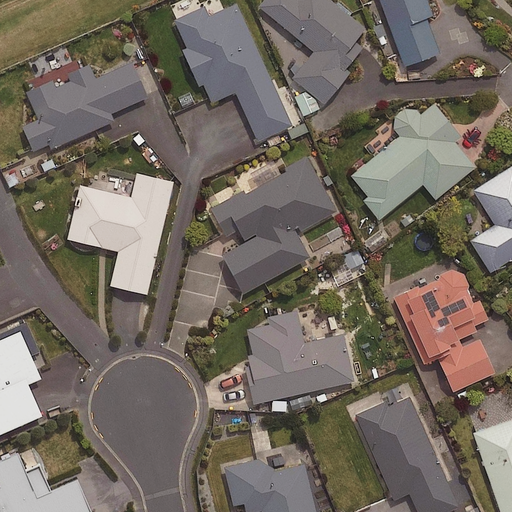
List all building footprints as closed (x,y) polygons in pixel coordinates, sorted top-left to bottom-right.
[(264,0),(259,6),(313,53),(293,77),(323,103),(349,73),(344,69),(361,49),(353,42),(364,30),(329,0),(264,0)] [(379,0),(404,66),(438,53),(425,17),(432,15),(426,0),(379,0)] [(290,126),(235,4),(207,17),(203,8),(174,20),(187,49),(183,51),(198,85),(201,84),(210,103),(235,92),(257,141),(290,126)] [(145,98),(130,63),(95,78),(89,66),(27,93),(39,119),(22,127),(35,155),(112,122),(108,114),(145,98)] [(459,136),(434,104),(420,116),(411,104),(391,120),(403,135),(351,176),(367,196),(363,200),(378,219),(422,184),(434,199),(474,167),(453,140),(459,136)] [(335,211),(306,157),(285,168),(287,172),(246,194),(244,191),(209,210),(224,237),(238,229),(246,242),(221,256),(242,294),(308,257),(295,233),(335,211)] [(511,165),(473,191),(495,225),(470,241),(490,272),(511,258),(511,165)] [(172,182),(137,174),(131,198),(79,186),(67,239),(118,251),(110,286),(146,294),(172,182)] [(488,324),(459,266),(393,299),(423,360),(435,354),(453,392),(493,372),(477,339),(457,348),(454,341),(488,324)] [(304,343),(297,312),(266,319),(267,323),(245,328),(254,364),(245,366),(253,404),(353,381),(342,335),(304,343)] [(0,330),(0,433),(40,416),(26,384),(39,379),(30,359),(39,355),(24,320),(0,330)] [(394,352),(377,359),(384,374),(401,366),(394,352)] [(446,511),(457,507),(407,395),(355,418),(392,500),(409,493),(417,511),(446,511)] [(511,511),(511,419),(473,433),(500,511),(511,511)] [(25,474),(17,455),(0,462),(0,511),(89,511),(75,479),(50,490),(40,467),(25,474)] [(277,470),(257,460),(225,468),(234,505),(244,502),(245,511),(255,511),(262,510),(262,511),(315,511),(303,463),(277,470)]
